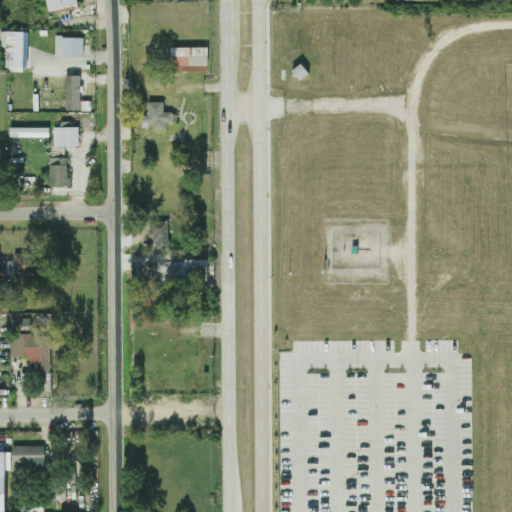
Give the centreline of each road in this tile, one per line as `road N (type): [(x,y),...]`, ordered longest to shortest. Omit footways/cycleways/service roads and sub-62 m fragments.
road 1 (residential): [(116,511),(110,0)]
road 2 (secondary): [(226,0),(229,511)]
road 3 (secondary): [(263,511),(261,0)]
